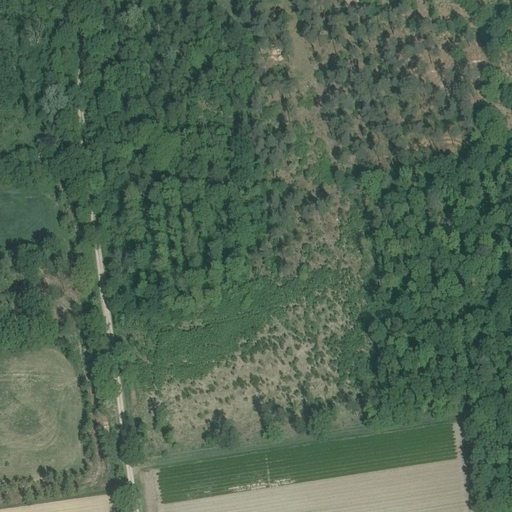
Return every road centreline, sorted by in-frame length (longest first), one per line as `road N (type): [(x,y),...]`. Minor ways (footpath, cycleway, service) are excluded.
road 1 (track): [(138,511),(87,170),(80,82),(93,0)]
road 2 (track): [(511,408),(132,469)]
